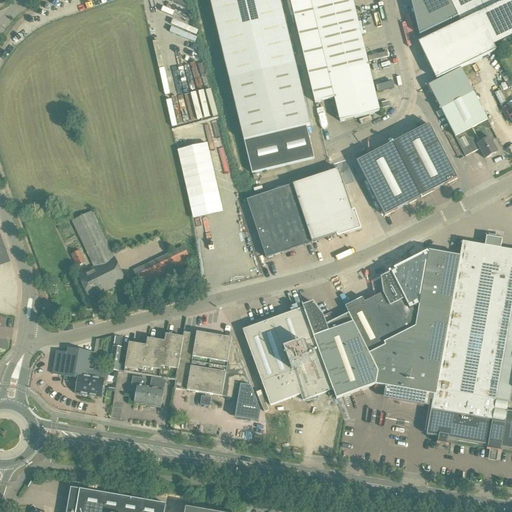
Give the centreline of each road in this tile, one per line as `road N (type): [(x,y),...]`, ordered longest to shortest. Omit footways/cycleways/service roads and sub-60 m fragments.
road 1 (unclassified): [(511,181),(384,247),(260,293),(27,349)]
road 2 (primary): [(511,509),(35,430)]
road 3 (unclassified): [(328,152),(397,117),(405,93),(385,0)]
road 4 (unclassified): [(0,201),(29,283),(27,349)]
